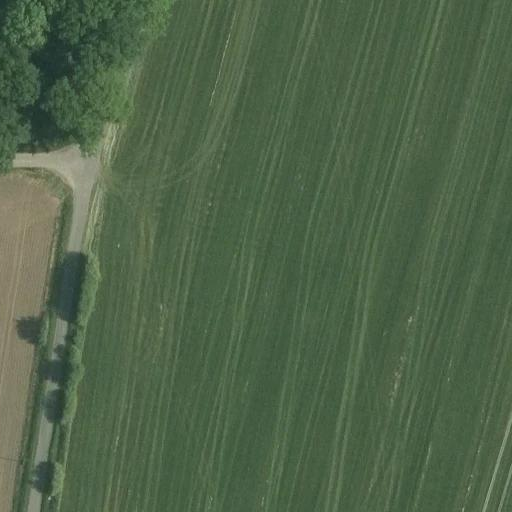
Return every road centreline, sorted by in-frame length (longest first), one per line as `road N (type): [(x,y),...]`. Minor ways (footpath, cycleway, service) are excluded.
road 1 (unclassified): [(86,169),(32,511)]
road 2 (unclassified): [(137,0),(86,169)]
